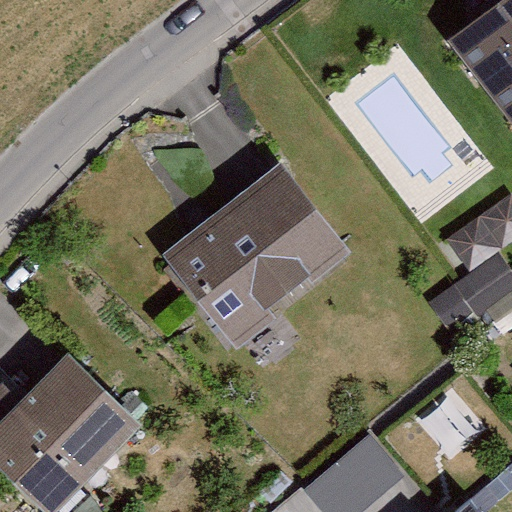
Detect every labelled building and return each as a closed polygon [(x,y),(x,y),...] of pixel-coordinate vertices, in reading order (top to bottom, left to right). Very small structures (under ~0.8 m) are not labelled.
[(511,0),(505,0),(442,48),(507,135),(511,131),(511,0)] [(285,159),(168,250),(244,347),(361,256),(285,159)] [(66,349),(0,423),(0,457),(61,511),(73,511),(151,424),(66,349)] [(369,430),(303,488),(324,511),(354,511),(403,469),(369,430)] [(429,511),(511,511),(511,461),(499,446),(429,511)] [(398,511),(414,511),(430,499),(405,471),(381,492),(398,511)]
